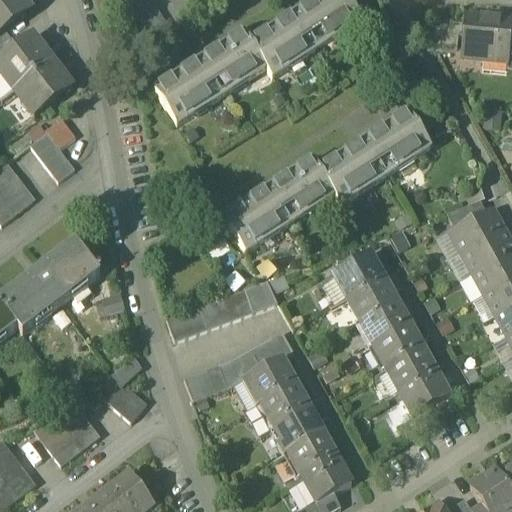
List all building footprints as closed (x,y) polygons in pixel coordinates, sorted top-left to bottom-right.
[(31,16),(18,0),(0,0),(0,34),(2,33),(28,14),(30,17),(31,16)] [(123,0),(153,46),(171,35),(148,0),(123,0)] [(154,98),(176,131),(264,74),(271,84),(360,27),(342,0),(328,0),(250,51),(243,40),(154,98)] [(185,0),(197,18),(215,6),(211,0),(185,0)] [(481,76),(505,78),(506,75),(505,75),(506,62),(508,62),(510,46),(511,25),(479,22),(479,23),(463,22),(460,63),(482,65),(481,76)] [(0,69),(12,60),(4,49),(10,44),(2,33),(0,34),(0,69)] [(0,106),(13,96),(18,93),(51,67),(31,41),(33,44),(12,60),(0,69),(0,106)] [(72,93),(51,67),(18,93),(34,115),(30,118),(33,122),(34,122),(32,118),(68,90),(71,93),(72,93)] [(18,93),(13,96),(30,118),(34,115),(18,93)] [(501,116),(484,114),(482,134),(499,136),(501,116)] [(223,225),(245,259),(333,202),(340,212),(429,154),(407,120),(318,178),(311,168),(223,225)] [(46,139),(52,146),(68,134),(60,124),(44,136),(46,139)] [(75,143),(68,134),(52,146),(59,155),(75,143)] [(29,151),(50,178),(67,165),(59,155),(52,146),(46,139),(29,151)] [(50,178),(57,187),(74,175),(71,171),(67,165),(50,178)] [(6,169),(0,173),(0,195),(17,218),(34,205),(6,169)] [(461,215),(479,208),(485,206),(480,193),(456,202),(461,215)] [(0,231),(17,218),(0,195),(0,231)] [(445,221),(454,236),(485,219),(479,208),(461,215),(445,221)] [(449,239),(461,260),(502,237),(490,216),(485,219),(454,236),(449,239)] [(401,237),(389,244),(397,259),(409,252),(401,237)] [(511,258),(511,255),(502,237),(461,260),(473,281),(511,258)] [(447,268),(461,260),(449,239),(435,247),(447,268)] [(0,347),(17,335),(22,341),(99,281),(74,249),(0,305),(0,347)] [(511,285),(511,258),(473,281),(484,301),(511,285)] [(458,289),(473,281),(461,260),(447,268),(458,289)] [(332,281),(346,306),(382,286),(368,261),(332,281)] [(473,281),(458,289),(470,309),(472,308),(484,301),(473,281)] [(511,312),(511,285),(484,301),(496,322),(511,312)] [(346,306),(359,330),(396,309),(382,286),(346,306)] [(266,287),(255,292),(263,314),(276,309),(270,298),(266,287)] [(244,296),(252,318),(263,314),(255,292),(244,296)] [(244,296),(233,300),(241,322),(252,318),(244,296)] [(233,300),(221,304),(230,327),(241,322),(233,300)] [(484,301),(472,308),(483,329),(496,322),(484,301)] [(221,304),(210,308),(218,331),(230,327),(221,304)] [(210,308),(199,313),(207,335),(218,331),(210,308)] [(359,330),(372,354),(409,333),(396,309),(359,330)] [(511,339),(511,312),(496,322),(507,343),(511,339)] [(199,313),(188,317),(196,339),(207,335),(199,313)] [(188,317),(176,321),(185,343),(196,339),(188,317)] [(174,348),(185,343),(176,321),(165,325),(174,348)] [(372,354),(385,377),(422,357),(409,333),(372,354)] [(282,338),(271,344),(283,365),(291,360),(293,359),(282,338)] [(503,372),(511,366),(511,351),(507,343),(491,351),(503,372)] [(281,366),(283,365),(271,344),(261,350),(272,371),(281,366)] [(262,377),(272,371),(261,350),(250,356),(262,377)] [(251,382),(262,377),(250,356),(240,361),(251,382)] [(385,377),(398,401),(435,380),(422,357),(385,377)] [(246,385),(251,382),(240,361),(229,367),(239,389),(246,385)] [(135,362),(111,377),(119,389),(142,375),(135,362)] [(246,385),(260,410),(295,391),(281,366),(272,371),(262,377),(251,382),(246,385)] [(511,366),(503,372),(511,388),(511,366)] [(226,394),(239,389),(229,367),(218,371),(226,394)] [(215,398),(226,394),(218,371),(207,376),(215,398)] [(204,402),(215,398),(207,376),(195,380),(204,402)] [(192,407),(204,402),(195,380),(183,384),(185,390),(192,407)] [(448,404),(435,380),(398,401),(411,424),(448,404)] [(295,391),(260,410),(274,435),(309,415),(295,391)] [(102,404),(120,420),(136,402),(126,393),(102,404)] [(145,409),(136,402),(120,420),(130,428),(145,409)] [(260,442),(274,435),(260,410),(246,418),(260,442)] [(274,435),(280,447),(287,459),(322,440),(309,415),(274,435)] [(64,437),(72,447),(91,432),(79,416),(78,416),(56,426),(64,437)] [(33,437),(45,452),(64,437),(56,426),(34,437),(33,437)] [(99,442),(91,432),(72,447),(80,457),(99,442)] [(72,447),(64,437),(45,452),(53,462),(72,447)] [(287,459),(301,484),(336,464),(322,440),(287,459)] [(80,457),(72,447),(53,462),(60,472),(61,472),(80,457)] [(283,462),(287,459),(280,447),(276,450),(283,462)] [(0,471),(13,462),(3,449),(0,449),(0,471)] [(20,472),(13,462),(0,471),(0,484),(1,486),(20,472)] [(351,491),(336,464),(301,484),(315,509),(316,510),(332,502),(351,491)] [(511,471),(498,480),(511,500),(511,471)] [(28,481),(20,472),(1,486),(8,495),(28,481)] [(511,511),(511,500),(498,480),(495,475),(469,492),(480,510),(481,511),(511,511)] [(128,479),(106,496),(117,511),(151,511),(153,511),(128,479)] [(35,491),(28,481),(8,495),(16,506),(35,491)] [(0,486),(0,502),(8,495),(1,486),(0,486)] [(0,511),(7,511),(16,506),(8,495),(0,502),(0,511)] [(117,511),(106,496),(85,511),(117,511)] [(310,511),(337,511),(332,502),(316,510),(315,509),(310,511)]
